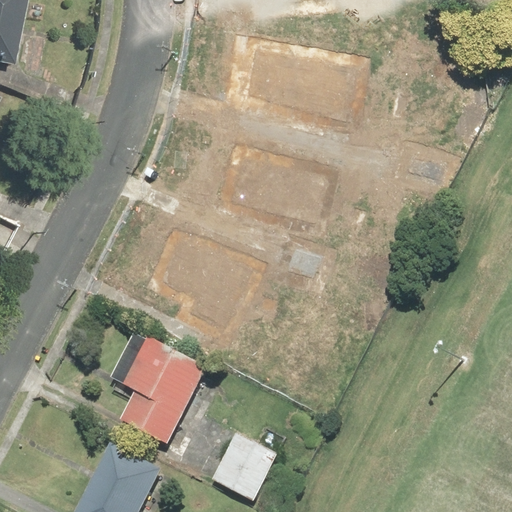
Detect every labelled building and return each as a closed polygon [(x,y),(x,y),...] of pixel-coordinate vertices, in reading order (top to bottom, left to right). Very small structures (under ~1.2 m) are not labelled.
[(0,0),(0,66),(11,68),(23,0),(0,0)] [(342,0),(248,0),(249,9),(308,5),(309,14),(344,11),(342,0)] [(358,63),(239,51),(234,96),(263,99),(264,92),(274,93),(272,119),(319,124),(320,117),(352,121),(358,63)] [(391,148),(383,175),(440,191),(448,164),(391,148)] [(331,182),(238,154),(227,193),(244,198),(238,220),(283,233),(284,229),(315,238),(331,182)] [(222,346),(258,276),(178,235),(152,286),(196,309),(186,328),(222,346)] [(289,238),(275,262),(311,283),(325,259),(289,238)] [(170,452),(212,372),(150,339),(124,389),(136,396),(121,426),(170,452)] [(214,484),(221,488),(217,495),(242,509),(246,502),(256,507),(291,442),(267,429),(259,445),(240,435),(214,484)] [(146,511),(166,473),(113,446),(78,511),(146,511)]
